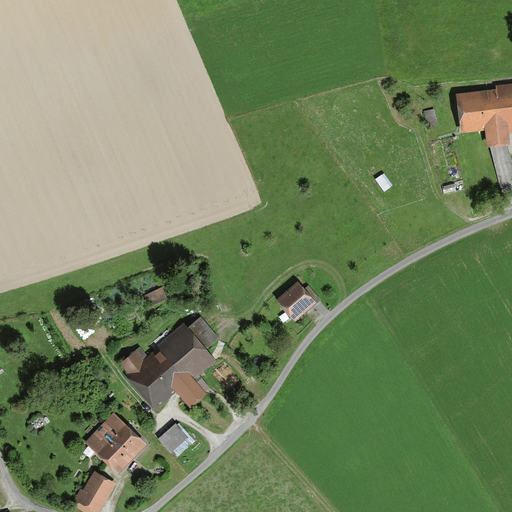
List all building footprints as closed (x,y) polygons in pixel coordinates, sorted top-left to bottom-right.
[(495,98),(456,103),(460,138),(482,136),(484,157),(507,155),(505,133),(511,132),(511,91),(495,93),(495,98)] [(293,292),(274,311),(292,329),(311,311),(293,292)] [(140,342),(120,360),(154,401),(175,383),(189,400),(204,387),(192,373),(212,357),(183,322),(148,352),(140,342)] [(114,411),(87,439),(118,468),(145,439),(114,411)] [(111,478),(94,468),(75,500),(92,510),(111,478)]
